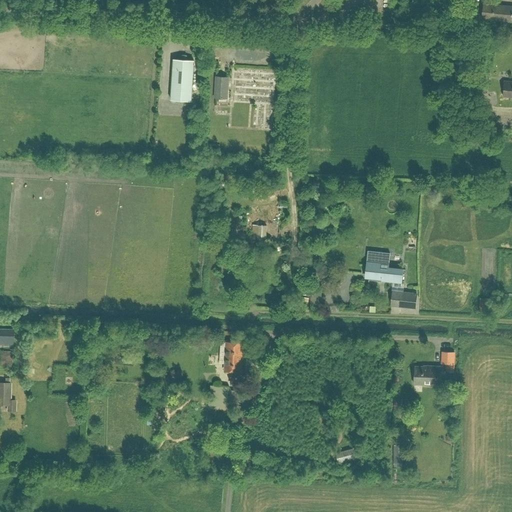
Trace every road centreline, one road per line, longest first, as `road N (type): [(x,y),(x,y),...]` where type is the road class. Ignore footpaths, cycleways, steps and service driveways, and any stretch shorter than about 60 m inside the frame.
road 1 (track): [(0,317),(250,328),(257,312),(511,321)]
road 2 (unclassified): [(316,0),(273,22),(0,8)]
road 3 (track): [(288,19),(296,38),(289,178),(323,293),(348,291)]
road 4 (track): [(307,9),(344,24),(511,32)]
road 5 (track): [(265,337),(431,338)]
